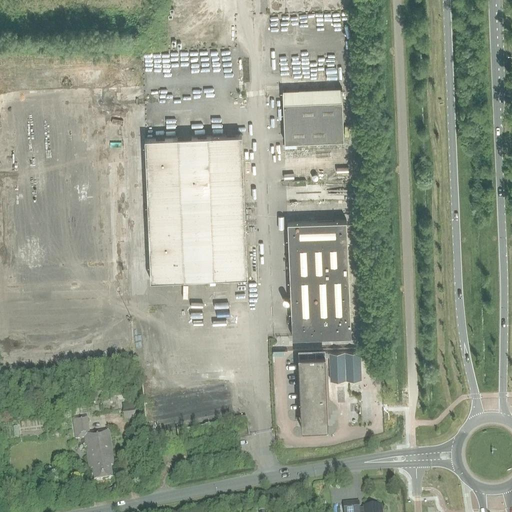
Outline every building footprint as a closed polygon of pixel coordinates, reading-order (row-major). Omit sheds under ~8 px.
[(344,86),(286,89),(288,140),(319,139),(318,139),(347,138),(346,116),(339,116),(339,111),(344,111),(344,107),(330,107),(330,100),(345,100),(344,86)] [(151,281),(248,277),(242,135),(145,139),(151,281)] [(292,338),(351,336),(346,220),(288,223),(292,338)] [(320,355),(298,356),(301,422),(328,421),(325,357),(329,356),(330,380),(361,379),(360,351),(327,353),(327,352),(320,352),(320,355)] [(116,398),(128,396),(127,388),(115,390),(116,398)] [(48,403),(49,412),(60,411),(59,402),(48,403)] [(136,420),(134,404),(122,406),(124,421),(136,420)] [(111,466),(114,466),(109,431),(89,434),(87,417),(72,419),(75,439),(84,438),(89,470),(92,469),(94,481),(112,478),(111,466)] [(358,503),(343,504),(343,511),(381,511),(381,506),(364,508),(364,509),(359,509),(358,503)]
